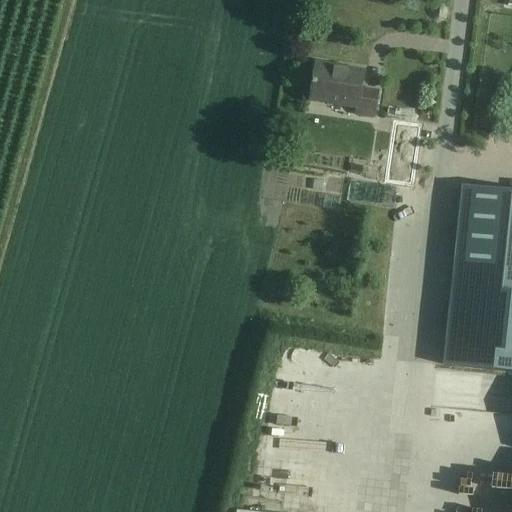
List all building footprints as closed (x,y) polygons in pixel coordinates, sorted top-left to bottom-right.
[(311,101),(358,108),(357,115),(375,118),(378,92),(362,90),(364,73),(337,69),(337,66),(317,63),(311,101)] [(378,156),(376,168),(392,170),(394,158),(378,156)] [(354,160),(352,172),(364,175),(367,163),(354,160)] [(399,172),(398,186),(408,187),(409,172),(399,172)] [(511,191),(463,187),(445,366),(511,372),(511,191)]
